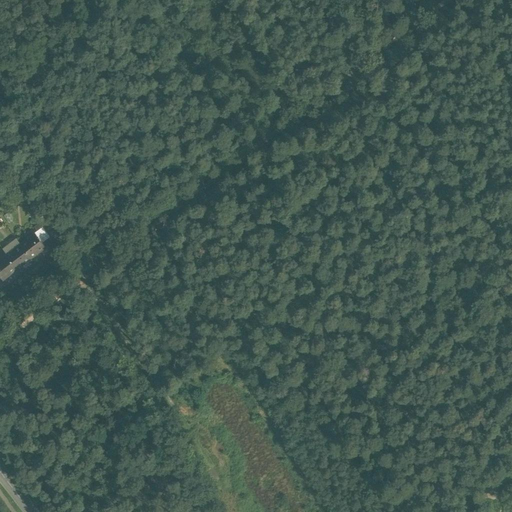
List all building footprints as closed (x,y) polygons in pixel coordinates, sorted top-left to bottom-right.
[(35,232),(21,244),(32,258),(46,247),(35,232)] [(9,244),(12,248),(20,243),(17,238),(9,244)] [(21,244),(6,255),(17,269),(32,258),(21,244)] [(6,255),(0,259),(0,276),(3,280),(17,269),(6,255)] [(66,348),(71,356),(78,353),(73,344),(66,348)] [(93,346),(84,353),(90,363),(100,356),(93,346)]
